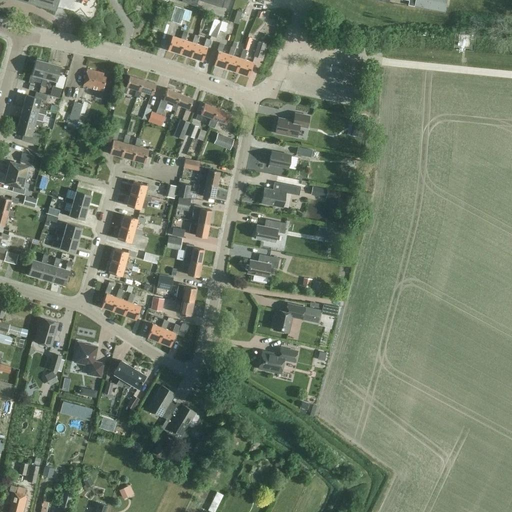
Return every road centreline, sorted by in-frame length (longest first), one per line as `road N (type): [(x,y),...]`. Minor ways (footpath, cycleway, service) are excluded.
road 1 (residential): [(82,308),(171,364),(193,374),(201,368),(249,103)]
road 2 (residential): [(249,103),(158,65),(20,34)]
road 3 (residential): [(511,74),(291,42)]
road 4 (residential): [(82,308),(120,168),(148,175)]
